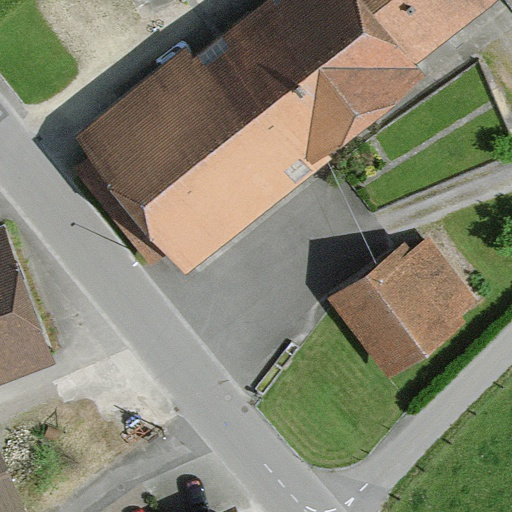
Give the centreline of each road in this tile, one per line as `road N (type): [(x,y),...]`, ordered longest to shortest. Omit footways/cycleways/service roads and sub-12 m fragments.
road 1 (residential): [(0,136),(313,511)]
road 2 (residential): [(343,511),(511,343)]
